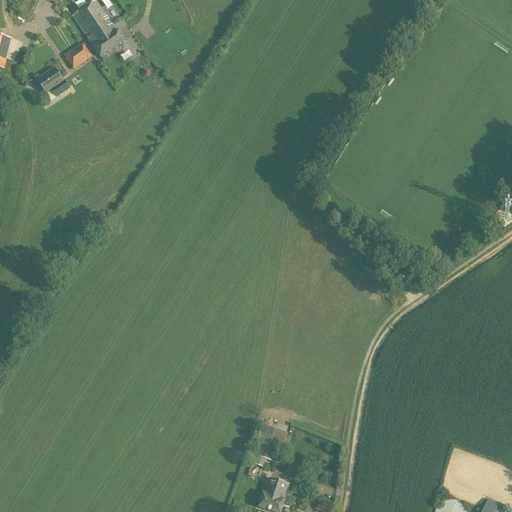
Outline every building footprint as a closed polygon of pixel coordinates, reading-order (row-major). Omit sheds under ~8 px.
[(117,32),(96,1),(74,16),(88,39),(100,58),(125,41),(119,31),(117,32)] [(0,68),(4,69),(11,40),(0,37),(0,68)] [(73,70),(92,57),(82,43),(64,56),(73,70)] [(133,49),(121,55),(123,60),(135,55),(133,49)] [(63,82),(54,69),(36,81),(45,94),(52,89),(52,90),(51,91),(56,99),(70,90),(64,81),(63,82)] [(142,75),(144,78),(147,78),(150,77),(151,73),(149,70),(145,69),(142,71),(142,75)] [(276,464),(287,434),(263,425),(252,455),(276,464)] [(283,500),(288,486),(270,480),(265,494),(263,493),(258,508),(269,511),(281,511),(285,500),(283,500)] [(466,511),(465,509),(464,507),(462,505),(460,503),(457,501),(455,500),(452,500),(449,500),(447,500),(444,501),(442,502),(439,504),(438,506),(436,508),(435,511),(434,511),(466,511)] [(498,505),(487,500),(481,511),(506,511),(509,506),(500,502),(498,505)] [(319,502),(316,511),(320,511),(329,511),(331,506),(319,502)]
